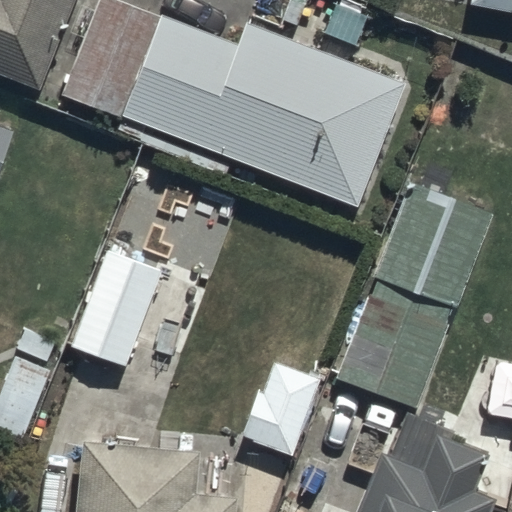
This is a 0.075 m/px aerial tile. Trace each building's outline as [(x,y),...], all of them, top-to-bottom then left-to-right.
[(0,0),(0,78),(37,94),(76,0),(0,0)] [(160,0),(113,125),(362,218),(409,93),(160,0)] [(511,0),(471,0),(465,36),(511,44),(511,0)] [(0,163),(12,134),(0,129),(0,163)] [(335,367),(418,399),(492,210),(410,178),(335,367)] [(104,248),(66,343),(120,364),(157,270),(104,248)] [(54,341),(24,328),(0,381),(0,417),(21,427),(48,367),(44,365),(54,341)] [(288,454),(318,378),(269,359),(257,390),(254,389),(237,434),(288,454)] [(366,511),(490,511),(509,465),(402,423),(366,511)] [(77,444),(69,511),(235,511),(241,462),(77,444)]
